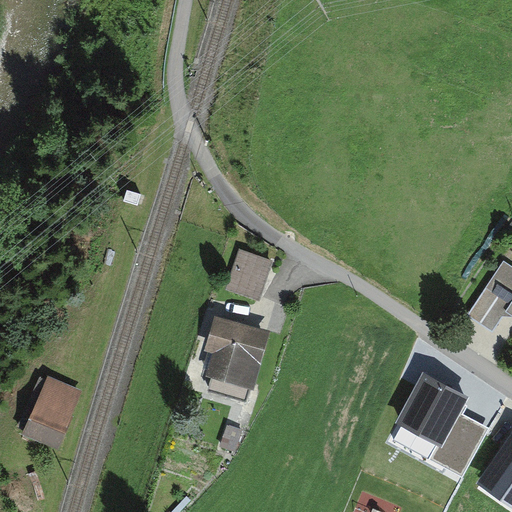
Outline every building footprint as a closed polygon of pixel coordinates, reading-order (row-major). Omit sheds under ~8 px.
[(274,265),(241,254),(228,292),(261,303),(274,265)] [(511,268),(505,264),(470,319),(491,333),(506,309),(511,312),(511,268)] [(262,333),(215,320),(208,349),(218,352),(209,389),(246,398),(262,333)] [(423,373),(395,424),(401,427),(394,440),(461,476),(486,429),(459,415),(468,397),(423,373)] [(85,397),(51,382),(25,437),(59,453),(85,397)] [(511,431),(477,482),(511,506),(511,431)]
